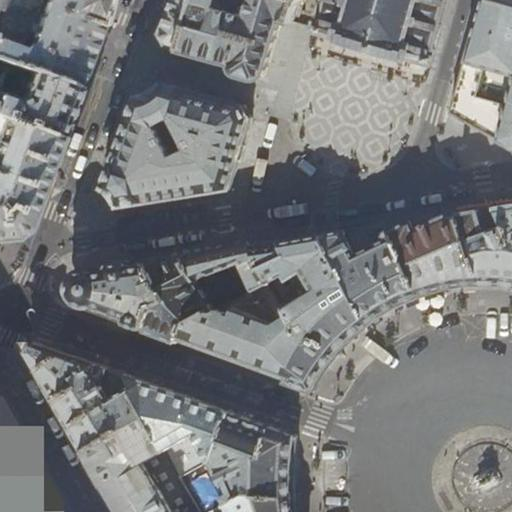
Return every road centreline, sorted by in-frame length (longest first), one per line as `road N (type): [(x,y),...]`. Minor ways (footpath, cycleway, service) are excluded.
road 1 (residential): [(374,437),(19,308)]
road 2 (residential): [(416,183),(51,242)]
road 3 (residential): [(136,0),(51,242)]
road 4 (residential): [(19,308),(2,352),(90,511)]
road 5 (residential): [(468,0),(416,183)]
road 6 (tertiary): [(511,370),(467,367),(428,379),(389,412),(374,437)]
